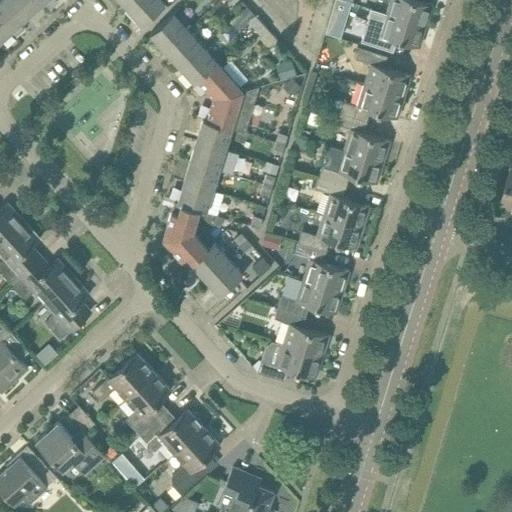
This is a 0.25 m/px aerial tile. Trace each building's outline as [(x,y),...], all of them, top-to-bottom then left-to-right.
[(0,0),(0,19),(11,32),(27,18),(11,0),(0,0)] [(11,0),(27,18),(43,3),(40,0),(11,0)] [(136,0),(120,0),(128,8),(136,0)] [(165,4),(161,0),(136,0),(128,8),(143,25),(165,4)] [(383,0),(390,2),(387,13),(426,26),(433,4),(418,0),(383,0)] [(365,29),(361,41),(370,44),(389,50),(393,39),(419,47),(426,26),(387,13),(372,8),(365,29)] [(151,33),(165,50),(188,29),(173,13),(151,33)] [(248,21),(255,28),(262,22),(255,15),(248,21)] [(0,41),(11,32),(0,19),(0,41)] [(262,22),(255,28),(262,36),(269,30),(262,22)] [(165,50),(180,66),(203,46),(188,29),(165,50)] [(269,31),(260,39),(269,48),(277,40),(269,31)] [(195,83),(198,80),(218,62),(203,46),(180,66),(195,83)] [(371,63),(364,84),(404,97),(411,75),(384,67),(387,56),(359,47),(356,58),(371,63)] [(198,80),(214,97),(243,91),(218,62),(198,80)] [(292,78),(283,87),(293,96),(301,87),(292,78)] [(343,100),(339,112),(367,121),(370,110),(397,118),(404,97),(364,84),(358,105),(343,100)] [(214,97),(207,120),(232,128),(246,132),(260,86),(243,91),(214,97)] [(351,128),(344,149),(384,161),(390,140),(363,132),(367,121),(339,112),(336,123),(351,128)] [(203,119),(197,140),(226,149),(232,128),(207,120),(203,119)] [(279,132),(276,142),(285,145),(288,135),(279,132)] [(293,146),(306,150),(309,140),(296,136),(293,146)] [(197,140),(190,160),(220,169),(233,173),(239,153),(226,149),(197,140)] [(276,142),(273,152),(282,154),(285,145),(276,142)] [(322,165),(319,177),(347,185),(350,175),(377,183),(384,161),(344,149),(338,170),(322,165)] [(190,160),(184,181),(213,190),(220,169),(190,160)] [(267,162),(264,171),(275,175),(278,165),(267,162)] [(499,204),(511,208),(511,166),(499,204)] [(267,174),(264,183),(273,186),(276,176),(267,174)] [(330,193),(324,214),(363,226),(370,205),(343,197),(347,185),(319,177),(315,188),(330,193)] [(184,181),(178,201),(200,208),(207,210),(213,190),(184,181)] [(264,183),(261,193),(270,196),(273,186),(264,183)] [(164,237),(193,230),(200,208),(178,201),(174,200),(164,237)] [(0,242),(24,220),(8,202),(0,209),(0,242)] [(211,222),(221,225),(224,217),(214,214),(211,222)] [(302,230),(299,242),(326,250),(330,239),(357,248),(363,226),(324,214),(317,235),(302,230)] [(251,225),(260,228),(263,218),(254,215),(251,225)] [(0,262),(0,271),(10,283),(30,265),(21,256),(40,238),(24,220),(0,242),(0,252),(5,258),(0,262)] [(209,247),(193,230),(164,237),(189,265),(192,263),(209,247)] [(235,238),(242,246),(249,240),(241,232),(235,238)] [(249,240),(242,246),(248,254),(255,247),(249,240)] [(192,263),(206,279),(229,258),(215,242),(209,247),(192,263)] [(310,258),(304,279),(343,291),(350,270),(323,262),(326,250),(299,242),(295,253),(310,258)] [(263,257),(252,267),(260,276),(271,266),(263,257)] [(34,291),(44,302),(74,275),(58,258),(38,275),(30,265),(10,283),(25,299),(34,291)] [(229,258),(206,279),(220,295),(243,274),(229,258)] [(74,275),(44,302),(54,313),(45,322),(60,339),(91,311),(82,301),(90,293),(74,275)] [(282,295),(278,307),(306,315),(309,304),(336,313),(343,291),(304,279),(297,300),(282,295)] [(290,323),(283,344),(323,356),(329,335),(302,326),(306,315),(278,307),(275,318),(290,323)] [(0,389),(1,390),(20,372),(21,374),(28,368),(20,359),(29,351),(16,336),(0,318),(0,389)] [(323,356),(283,344),(277,365),(261,360),(258,372),(286,381),(289,369),(316,378),(323,356)] [(48,346),(35,357),(45,368),(58,356),(48,346)] [(116,387),(126,398),(155,372),(138,352),(109,378),(108,377),(92,391),(101,400),(116,387)] [(126,419),(140,435),(160,417),(151,408),(171,389),(155,372),(126,398),(136,409),(126,419)] [(79,405),(69,414),(82,428),(87,433),(96,425),(92,420),(79,405)] [(165,441),(175,453),(204,426),(188,408),(168,426),(160,417),(140,435),(155,451),(165,441)] [(105,454),(82,428),(72,437),(58,421),(37,440),(63,469),(73,460),(85,473),(105,454)] [(204,426),(175,453),(185,464),(172,476),(172,484),(182,495),(209,471),(200,462),(220,444),(204,426)] [(111,446),(104,453),(112,461),(119,455),(111,446)] [(0,473),(0,487),(14,503),(23,495),(30,502),(48,486),(47,485),(56,477),(32,450),(23,458),(21,455),(0,473)] [(227,508),(225,511),(273,511),(274,509),(268,506),(274,491),(244,479),(247,472),(233,466),(225,485),(223,489),(235,494),(229,509),(227,508)] [(185,496),(174,507),(184,511),(194,511),(198,502),(185,496)]
